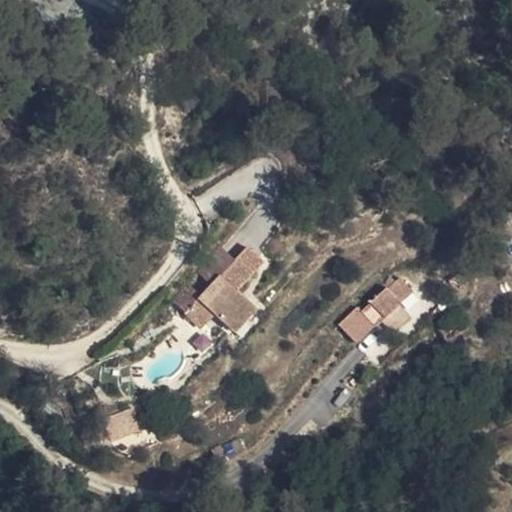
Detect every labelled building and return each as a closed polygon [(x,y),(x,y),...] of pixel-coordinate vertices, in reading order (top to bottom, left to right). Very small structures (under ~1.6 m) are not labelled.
[(201,319),(228,297),(216,280),(195,299),(189,304),(201,319)] [(228,297),(201,319),(188,331),(174,314),(159,327),(187,358),(201,347),(218,365),(239,346),(227,332),(234,325),(240,320),(236,317),(255,301),(241,287),(228,297)] [(376,310),(388,322),(398,311),(387,299),(376,310)] [(375,336),(388,322),(376,310),(363,322),(375,336)] [(483,335),(468,322),(449,342),(464,356),(483,335)] [(109,431),(86,437),(93,461),(116,456),(109,431)]
